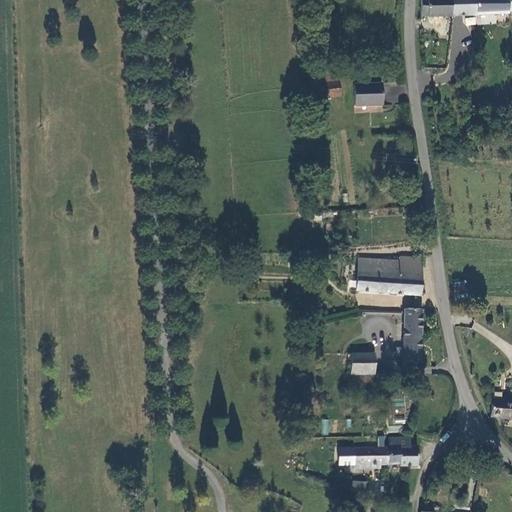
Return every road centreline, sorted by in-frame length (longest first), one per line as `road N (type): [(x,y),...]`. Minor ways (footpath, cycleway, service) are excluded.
road 1 (unclassified): [(143,0),(174,429),(219,482),(223,511)]
road 2 (unclassified): [(511,460),(477,423),(453,357),(414,88),(411,0)]
